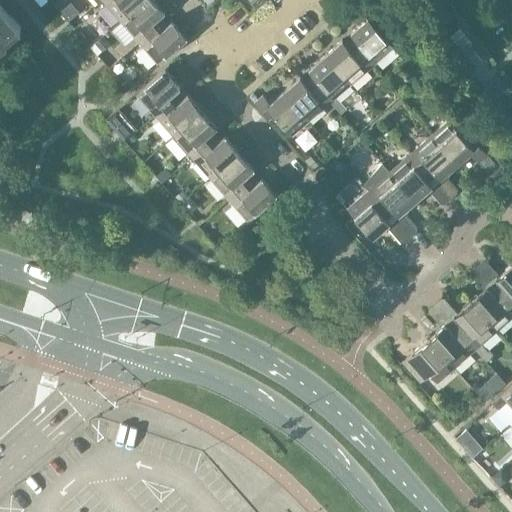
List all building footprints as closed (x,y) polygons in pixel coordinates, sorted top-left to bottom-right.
[(65,0),(58,0),(53,4),(63,16),(67,21),(68,22),(77,14),(65,0)] [(109,0),(102,0),(106,4),(120,20),(143,0),(110,0),(109,0)] [(153,0),(143,0),(120,20),(135,37),(139,41),(142,38),(146,42),(155,34),(148,26),(157,18),(164,12),(153,0)] [(249,0),(257,8),(266,0),(249,0)] [(0,44),(21,27),(0,2),(0,44)] [(352,43),(348,47),(356,57),(365,49),(373,58),(368,62),(372,65),(376,62),(393,46),(368,17),(351,33),(357,39),(352,43)] [(142,38),(139,41),(143,45),(158,63),(187,38),(171,20),(164,26),(161,22),(157,18),(148,26),(155,34),(146,42),(142,38)] [(102,36),(90,47),(97,54),(108,44),(102,36)] [(342,40),(325,55),(350,84),(367,69),(372,65),(368,62),(373,58),(365,49),(356,57),(348,47),(342,40)] [(309,80),(306,84),(314,93),(322,86),(330,95),(326,99),(329,102),(334,99),(350,84),(325,55),(308,69),(314,76),(309,80)] [(165,67),(136,93),(151,110),(155,115),(159,112),(162,116),(172,107),(165,99),(174,92),(181,85),(165,68),(165,67)] [(300,76),(283,91),(309,121),(325,106),(329,102),(326,99),(330,95),(322,86),(314,93),(306,84),(300,76)] [(309,121),(283,91),(270,103),(263,95),(255,103),(269,119),(273,114),(292,135),(309,121)] [(159,112),(155,115),(159,119),(174,136),(203,111),(188,94),(181,100),(177,96),(174,92),(165,99),(172,107),(162,116),(159,112)] [(203,111),(174,136),(188,153),(192,157),(196,154),(199,158),(209,150),(201,141),(210,134),(217,127),(203,111)] [(449,120),(430,136),(455,165),(470,152),(486,169),(494,162),(471,137),(467,140),(449,120)] [(135,132),(126,121),(115,130),(118,133),(121,137),(125,141),(135,132)] [(196,154),(192,157),(196,161),(211,178),(239,153),(225,136),(218,142),(214,138),(210,134),(201,141),(209,150),(199,158),(196,154)] [(430,136),(407,157),(418,169),(426,162),(434,171),(440,178),(445,174),(455,165),(430,136)] [(239,153),(211,178),(225,195),(229,199),(232,196),(236,200),(245,192),(238,183),(247,176),(254,170),(239,153)] [(310,156),(305,161),(314,172),(320,167),(310,156)] [(407,157),(390,172),(415,200),(428,189),(432,185),(425,178),(429,175),(434,171),(426,162),(418,169),(407,157)] [(382,162),(363,184),(368,190),(365,194),(368,197),(376,206),(384,199),(392,208),(398,215),(403,211),(415,200),(390,172),(382,162)] [(440,178),(434,171),(429,175),(449,197),(458,189),(445,174),(440,178)] [(432,185),(428,189),(441,204),(449,197),(429,175),(425,178),(432,185)] [(232,196),(229,199),(232,203),(248,221),(276,195),(261,178),(254,184),(251,180),(247,176),(238,183),(245,192),(236,200),(232,196)] [(183,191),(175,198),(180,204),(188,197),(183,191)] [(373,237),(386,226),(390,222),(383,215),(387,211),(392,208),(384,199),(376,206),(368,197),(365,194),(347,209),(373,237)] [(189,196),(180,204),(188,214),(197,205),(189,196)] [(35,213),(22,208),(18,219),(31,224),(33,220),(35,213)] [(392,208),(387,211),(409,236),(418,228),(403,211),(398,215),(392,208)] [(390,222),(386,226),(400,243),(409,236),(387,211),(383,215),(390,222)] [(502,286),(494,294),(502,303),(510,296),(511,297),(511,265),(496,279),(502,286)] [(488,287),(471,302),(496,330),(511,315),(511,297),(510,296),(502,303),(494,294),(488,287)] [(460,324),(452,331),(460,340),(468,332),(476,341),(479,345),(496,330),(471,302),(454,317),(460,324)] [(471,345),(476,341),(468,332),(460,340),(452,331),(446,324),(429,339),(454,367),(474,349),(471,345)] [(405,359),(401,362),(420,383),(430,374),(437,382),(454,367),(429,339),(405,359)] [(511,385),(491,404),(510,425),(511,423),(511,385)] [(98,417),(0,502),(0,511),(254,511),(202,451),(98,417)] [(469,441),(465,448),(476,455),(480,448),(469,441)] [(501,470),(492,478),(500,486),(506,481),(506,476),(506,474),(502,469),(501,470)]
